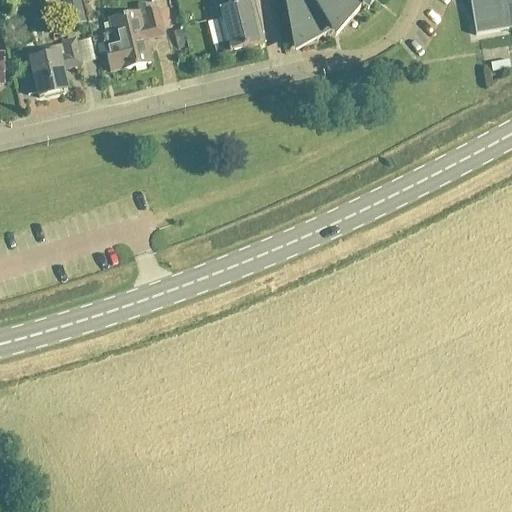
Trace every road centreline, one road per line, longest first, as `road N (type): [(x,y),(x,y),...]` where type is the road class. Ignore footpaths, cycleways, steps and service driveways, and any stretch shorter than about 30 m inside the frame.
road 1 (primary): [(0,345),(242,263),(511,133)]
road 2 (residential): [(0,141),(370,53),(392,41),(416,0)]
